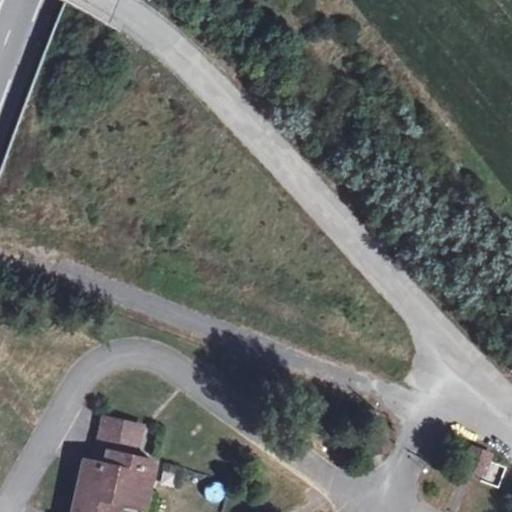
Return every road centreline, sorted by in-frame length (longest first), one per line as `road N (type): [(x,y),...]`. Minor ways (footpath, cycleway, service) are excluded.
road 1 (unclassified): [(418,404),(445,373),(428,324),(239,108),(158,33),(106,0)]
road 2 (residential): [(384,506),(150,356),(119,353),(89,367),(2,511)]
road 3 (track): [(418,404),(0,256)]
